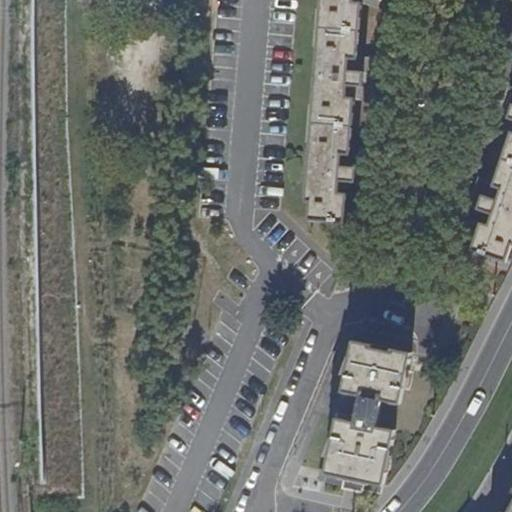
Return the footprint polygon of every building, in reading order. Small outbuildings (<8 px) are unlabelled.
[(321,0),(304,202),(309,202),(309,221),(344,223),(346,195),(362,199),(364,183),(357,183),(358,169),(365,168),(366,152),(357,152),(357,155),(350,155),(354,99),(370,104),(371,88),(364,87),(365,74),(373,74),(374,57),(358,60),(361,6),(378,9),(378,0),(321,0)] [(372,79),(373,74),(365,74),(364,87),(371,88),(372,79)] [(511,88),(509,86),(504,102),(511,105),(507,118),(499,115),(494,131),(511,131),(511,133),(494,187),(488,185),(489,183),(479,179),(475,194),(482,196),(478,210),(469,207),(465,221),(478,226),(469,252),(508,264),(511,252),(511,88)] [(511,105),(504,102),(502,108),(499,115),(507,118),(511,105)] [(471,201),(469,207),(478,210),(482,196),(475,194),(471,201)] [(343,477),(364,481),(382,486),(395,431),(376,427),(381,400),(401,404),(412,352),(393,348),(392,352),(372,348),(373,344),(353,340),(343,392),(360,396),(355,422),(336,419),(325,473),(343,477)] [(363,487),(364,481),(343,477),(342,483),(341,489),(351,491),(361,493),(363,487)]
